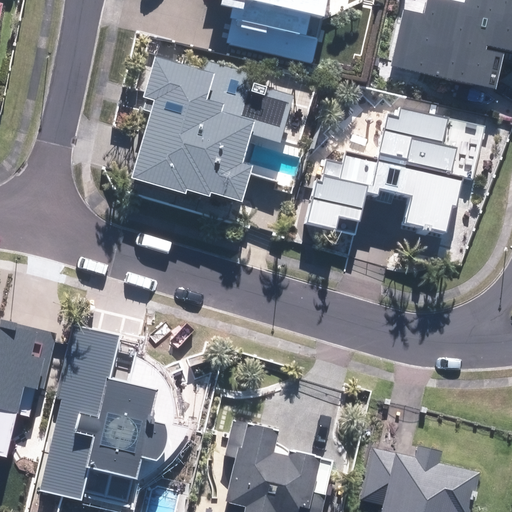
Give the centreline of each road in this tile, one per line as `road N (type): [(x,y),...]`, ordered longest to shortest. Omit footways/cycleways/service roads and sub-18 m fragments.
road 1 (residential): [(36,228),(377,328),(468,342)]
road 2 (residential): [(82,0),(36,228)]
